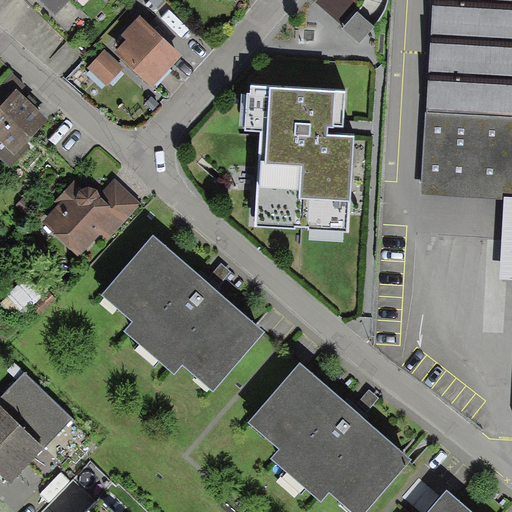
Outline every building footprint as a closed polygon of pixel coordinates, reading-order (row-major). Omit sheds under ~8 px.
[(38,0),(55,15),(69,0),(38,0)] [(511,0),(436,0),(432,120),(511,122),(511,0)] [(127,41),(114,54),(151,88),(182,55),(140,15),(121,35),(127,41)] [(124,69),(106,51),(89,68),(107,86),(124,69)] [(14,86),(0,101),(0,148),(16,162),(52,120),(14,86)] [(347,91),(249,87),(247,132),(261,132),(259,167),(258,192),(256,226),(303,228),(349,230),(350,216),(354,138),(330,137),(330,129),(330,122),(345,123),(347,91)] [(511,122),(432,120),(428,203),(511,208),(511,122)] [(94,164),(39,222),(77,258),(132,201),(94,164)] [(150,238),(98,298),(128,324),(121,333),(173,378),(182,368),(213,395),(264,337),(204,285),(150,238)] [(298,365),(245,424),(276,451),(268,460),(320,505),(329,495),(348,511),(368,511),(411,464),(341,403),(298,365)] [(20,379),(0,400),(0,477),(6,483),(65,421),(20,379)] [(466,511),(444,492),(426,511),(466,511)] [(86,511),(113,511),(100,499),(86,511)]
